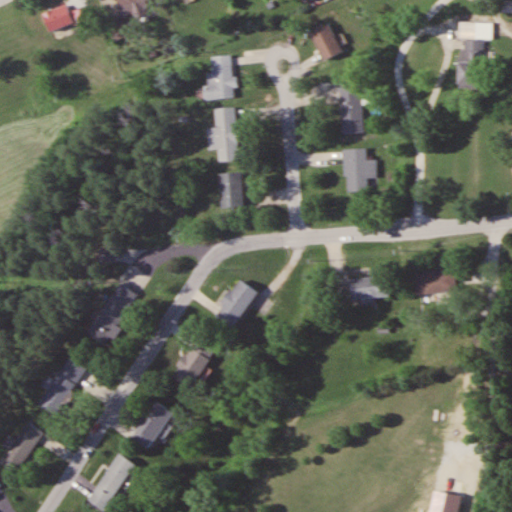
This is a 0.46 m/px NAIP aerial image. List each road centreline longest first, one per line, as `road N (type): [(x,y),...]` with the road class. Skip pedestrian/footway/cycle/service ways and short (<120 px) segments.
road 1 (residential): [(44,511),(214,256)]
road 2 (residential): [(511,223),(214,256)]
road 3 (residential): [(298,242),(284,65)]
